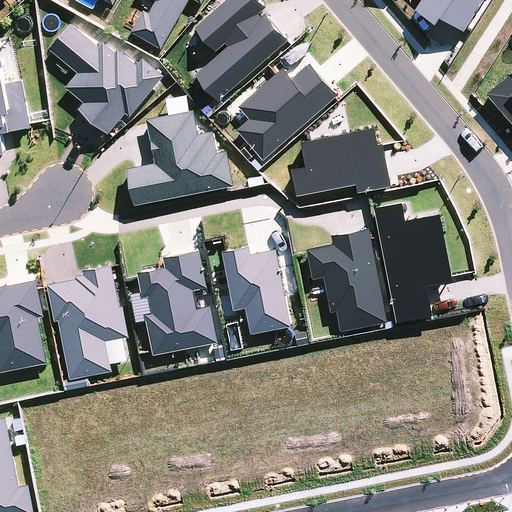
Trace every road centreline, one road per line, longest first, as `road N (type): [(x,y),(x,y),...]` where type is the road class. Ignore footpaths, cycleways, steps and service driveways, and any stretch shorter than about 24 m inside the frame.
road 1 (residential): [(511,250),(484,169),(341,0)]
road 2 (residential): [(343,511),(511,477)]
